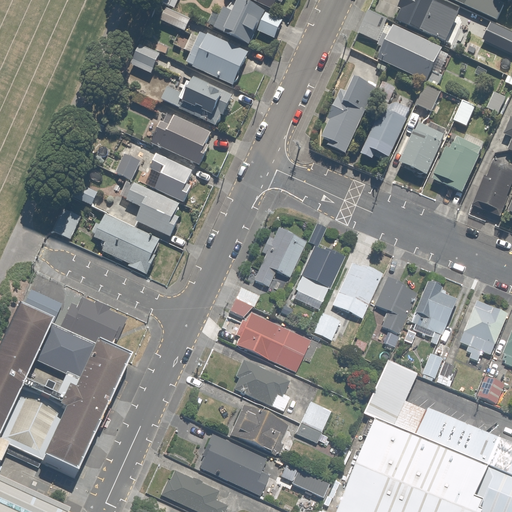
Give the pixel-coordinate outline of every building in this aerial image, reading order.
[(158,0),(157,3),(174,10),(178,0),(158,0)] [(232,39),(249,5),(238,0),(236,0),(231,11),(221,33),(232,39)] [(248,0),(272,11),(276,1),(282,3),(283,0),(248,0)] [(465,16),(432,0),(419,0),(416,7),(404,1),(395,20),(450,46),(465,16)] [(447,0),(496,19),(501,6),(485,0),(447,0)] [(256,31),(266,12),(250,3),(249,5),(232,39),(248,47),(256,31)] [(212,28),(221,33),(231,11),(223,7),(212,28)] [(164,9),(159,20),(178,29),(183,18),(164,9)] [(367,11),(356,33),(380,45),(391,22),(367,11)] [(266,12),(256,31),(273,40),(283,21),(266,12)] [(511,35),(490,24),(482,41),(511,54),(511,35)] [(248,53),(195,27),(184,50),(190,53),(184,65),(231,87),(248,53)] [(441,49),(392,27),(376,61),(425,84),(441,49)] [(160,56),(139,46),(130,64),(151,74),(160,56)] [(184,95),(167,88),(160,103),(218,129),(233,96),(192,78),(184,95)] [(336,97),(317,143),(345,155),(374,88),(352,78),(343,100),(336,97)] [(424,85),(413,103),(429,112),(439,93),(424,85)] [(383,101),(358,154),(372,161),(373,158),(384,163),(408,112),(383,101)] [(462,101),(452,120),(465,127),(475,108),(462,101)] [(511,112),(503,134),(511,137),(505,151),(511,153),(511,112)] [(214,134),(168,113),(163,123),(161,122),(150,146),(199,168),(214,134)] [(418,122),(398,164),(427,177),(447,136),(418,122)] [(459,139),(443,148),(429,179),(460,194),(481,149),(459,139)] [(143,161),(126,153),(116,174),(132,182),(143,161)] [(193,170),(156,154),(149,171),(160,175),(154,191),(179,202),(193,170)] [(511,164),(493,156),(470,207),(500,220),(511,192),(511,164)] [(81,184),(74,197),(91,207),(98,194),(81,184)] [(134,185),(126,203),(140,209),(133,223),(170,238),(182,210),(175,208),(177,203),(134,185)] [(82,219),(64,211),(54,232),(72,240),(82,219)] [(105,215),(94,240),(103,245),(99,254),(146,276),(162,241),(105,215)] [(292,292),(320,303),(325,291),(329,292),(342,260),(317,250),(326,230),(314,225),(306,244),(311,246),(292,292)] [(252,282),(266,289),(273,274),(286,280),(303,243),(276,230),(252,282)] [(380,278),(349,265),(330,307),(361,321),(380,278)] [(413,293),(384,281),(372,308),(384,313),(377,328),(394,336),(413,293)] [(436,347),(455,301),(440,295),(441,291),(429,285),(410,331),(430,340),(428,343),(436,347)] [(260,298),(240,288),(228,313),(240,319),(232,337),(236,339),(234,345),(293,374),(309,342),(252,314),(260,298)] [(52,325),(62,305),(31,291),(21,310),(52,325)] [(68,304),(57,328),(110,352),(125,319),(82,299),(78,308),(68,304)] [(466,348),(464,353),(469,356),(468,359),(477,363),(481,353),(489,357),(506,316),(474,304),(458,344),(466,348)] [(0,346),(0,443),(7,447),(26,456),(41,463),(75,479),(102,420),(128,364),(92,347),(51,328),(16,312),(0,346)] [(339,323),(318,313),(308,332),(329,343),(339,323)] [(511,330),(500,364),(511,368),(511,330)] [(291,382),(241,361),(229,391),(279,412),(291,382)] [(362,414),(394,427),(416,375),(386,362),(362,414)] [(396,427),(511,475),(511,445),(406,401),(396,427)] [(294,436),(316,445),(317,442),(324,445),(327,437),(321,435),(330,412),(308,403),(294,436)] [(287,439),(292,427),(255,411),(251,420),(242,416),(232,440),(275,459),(277,455),(284,458),(291,441),(287,439)] [(486,466),(372,420),(334,511),(321,511),(318,511),(317,511),(478,511),(479,511),(475,509),(479,501),(471,497),(486,466)] [(207,448),(196,470),(257,499),(266,481),(260,479),(267,463),(210,436),(204,447),(207,448)] [(281,465),(273,483),(296,494),(304,476),(281,465)] [(511,511),(511,477),(488,468),(476,497),(485,501),(481,511),(482,511),(511,511)] [(165,480),(158,496),(191,511),(222,511),(225,506),(213,501),(218,492),(173,471),(168,482),(165,480)] [(0,511),(64,511),(66,509),(13,485),(0,478),(0,511)]
